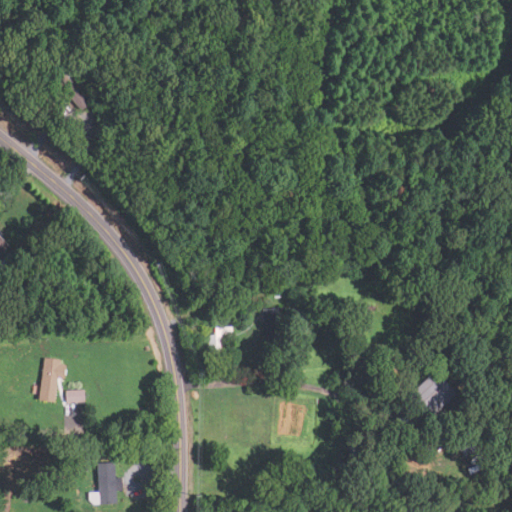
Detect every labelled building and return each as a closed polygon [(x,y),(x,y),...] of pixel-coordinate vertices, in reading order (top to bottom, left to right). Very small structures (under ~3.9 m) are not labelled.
[(80,109),(53,78),(59,72),(61,75),(68,68),(76,77),(69,84),(86,103),(80,109)] [(0,255),(0,239),(8,248),(0,255)] [(264,345),(264,333),(269,332),(269,322),(263,323),(263,309),(283,308),(284,344),(264,345)] [(217,374),(216,363),(209,363),(208,336),(215,335),(215,328),(231,327),(232,339),(228,339),(229,374),(217,374)] [(53,401),(38,399),(43,358),(60,360),(59,365),(64,366),(62,379),(56,378),(53,401)] [(461,377),(457,372),(461,369),(465,374),(461,377)] [(429,419),(410,397),(418,389),(416,388),(429,376),(434,382),(441,376),(457,394),(429,419)] [(66,403),(66,390),(84,390),(84,403),(66,403)] [(412,442),(407,430),(414,427),(419,439),(412,442)] [(473,465),(457,448),(468,438),(484,455),(473,465)] [(349,459),(344,454),(357,440),(366,449),(358,458),(354,454),(349,459)] [(493,470),(485,463),(491,454),(500,461),(493,470)] [(99,504),(96,464),(114,463),(115,478),(121,478),(122,491),(116,491),(116,503),(99,504)]
